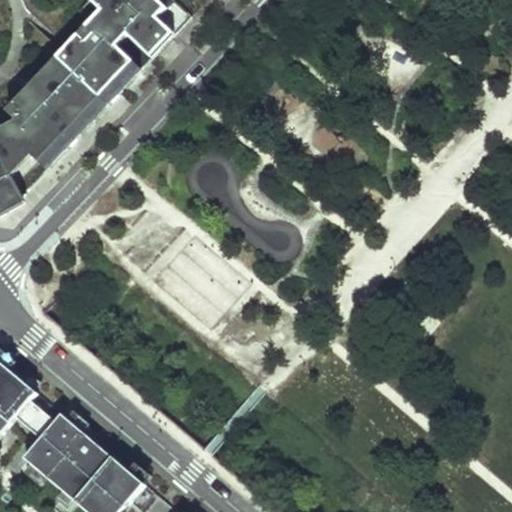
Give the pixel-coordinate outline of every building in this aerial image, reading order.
[(0,213),(7,215),(24,197),(8,167),(24,150),(47,172),(192,18),(173,0),(93,0),(81,13),(93,25),(9,114),(17,119),(18,122),(0,131),(0,213)] [(8,167),(24,197),(47,172),(24,150),(8,167)] [(0,365),(0,442),(17,423),(33,436),(48,419),(32,406),(38,398),(0,365)] [(56,426),(42,443),(26,463),(84,511),(126,511),(146,489),(91,443),(63,419),(56,426)] [(48,419),(33,436),(42,443),(56,426),(48,419)]
